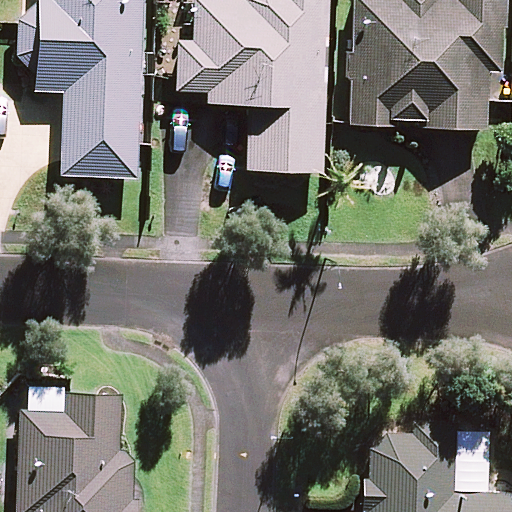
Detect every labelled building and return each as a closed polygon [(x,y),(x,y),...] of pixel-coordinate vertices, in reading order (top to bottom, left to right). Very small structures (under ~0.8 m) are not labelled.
[(32,70),(32,87),(60,88),(57,170),(134,173),(140,0),(32,0),(15,15),(15,21),(14,51),(32,70)] [(174,37),(172,86),(204,87),(203,101),(245,102),(242,164),(319,167),(325,0),(193,0),(192,38),(174,37)] [(350,0),(347,120),(395,121),(395,115),(414,115),(414,122),(484,124),(486,67),(498,67),(499,24),(503,25),(503,0),(350,0)] [(134,511),(136,493),(130,493),(132,449),(118,448),(117,448),(119,390),(68,388),(57,388),(57,406),(16,404),(12,511),(134,511)] [(409,429),(381,428),(367,443),(366,474),(360,474),(359,506),(365,506),(364,511),(511,511),(511,488),(486,487),(452,487),(454,426),(454,418),(410,416),(409,429)] [(454,426),(452,487),(486,487),(488,427),(454,426)]
